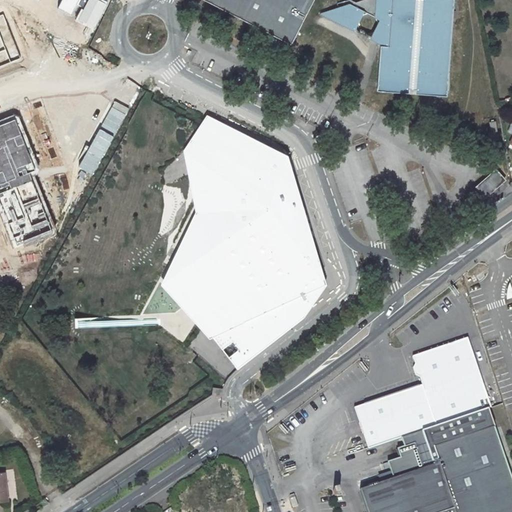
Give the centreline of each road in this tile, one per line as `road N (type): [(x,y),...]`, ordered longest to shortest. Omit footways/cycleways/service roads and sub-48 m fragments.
road 1 (unclassified): [(341,235),(304,138),(166,55)]
road 2 (secondary): [(246,420),(439,270)]
road 3 (unclassified): [(341,235),(353,282),(347,295),(238,384),(246,420)]
road 4 (secondary): [(113,511),(246,420)]
